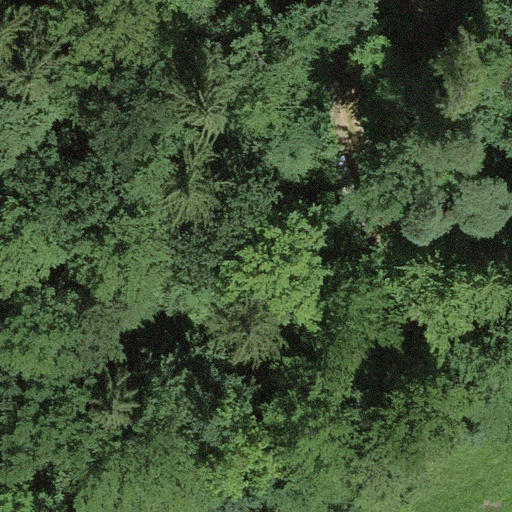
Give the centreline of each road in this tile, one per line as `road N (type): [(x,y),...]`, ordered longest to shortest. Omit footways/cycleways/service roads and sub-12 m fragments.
road 1 (track): [(0,465),(511,270)]
road 2 (track): [(343,0),(347,87),(365,182),(433,300)]
